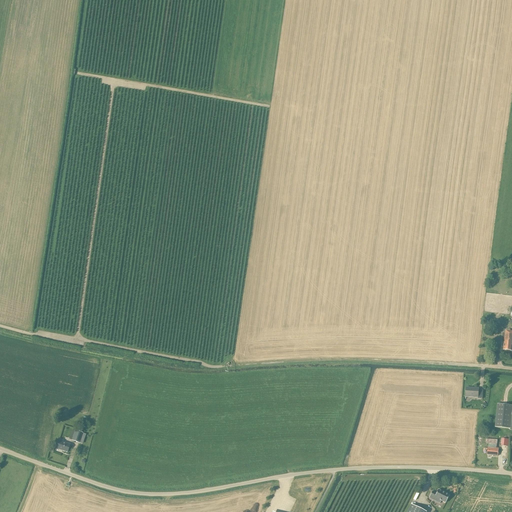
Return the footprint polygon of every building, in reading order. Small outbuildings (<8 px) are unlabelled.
[(511,351),(511,334),(505,333),(502,333),(502,340),(505,340),(503,350),(511,351)] [(479,388),(466,387),(466,396),(478,397),(478,398),(482,399),(483,390),(479,390),(479,388)] [(511,405),(497,404),(495,427),(511,429),(511,405)] [(73,440),(79,443),(82,433),(76,431),(73,440)] [(55,448),(67,452),(70,445),(63,442),(64,440),(59,439),(59,441),(58,441),(55,448)] [(498,456),(499,448),(497,448),(497,444),(497,440),(486,439),(486,444),(482,443),(482,446),(488,447),(487,455),(498,456)] [(449,496),(438,490),(436,494),(432,492),(429,498),(434,501),(436,498),(445,503),(449,496)]
